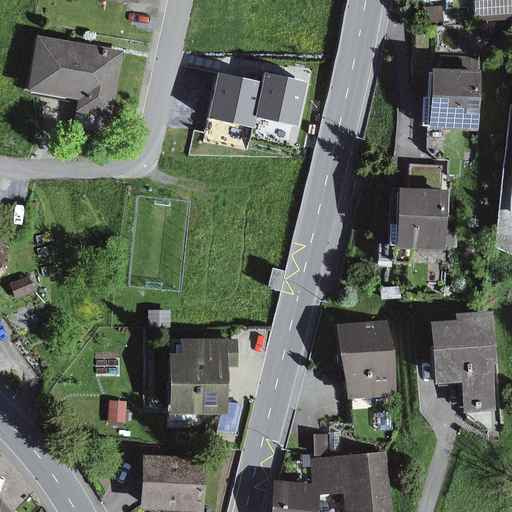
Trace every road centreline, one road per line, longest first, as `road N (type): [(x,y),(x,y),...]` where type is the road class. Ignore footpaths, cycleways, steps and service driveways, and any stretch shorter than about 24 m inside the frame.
road 1 (residential): [(245,511),(365,0)]
road 2 (residential): [(0,162),(116,166),(147,154),(180,0)]
road 3 (residential): [(0,414),(75,511)]
